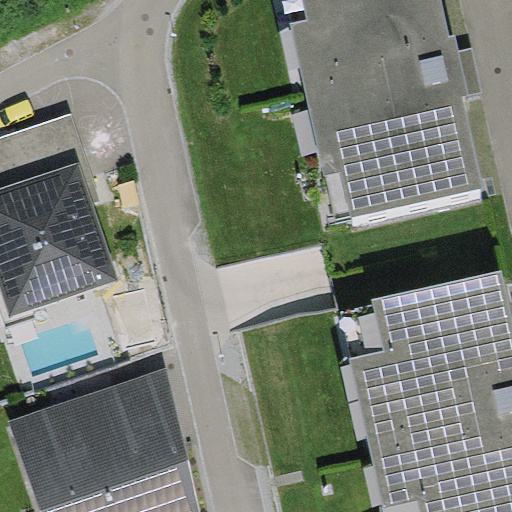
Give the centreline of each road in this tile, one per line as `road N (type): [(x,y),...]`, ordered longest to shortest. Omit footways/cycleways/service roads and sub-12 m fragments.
road 1 (residential): [(241,511),(140,33)]
road 2 (residential): [(140,33),(0,94)]
